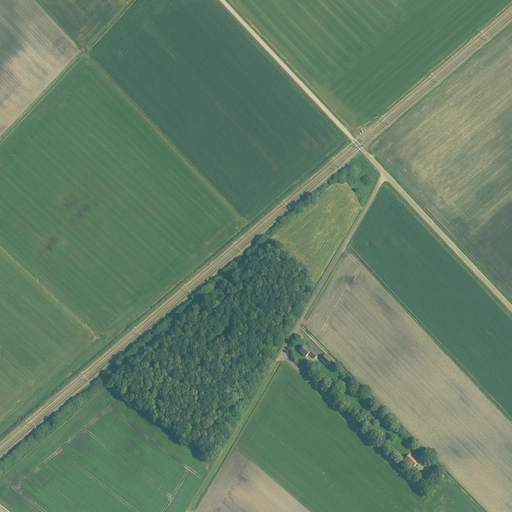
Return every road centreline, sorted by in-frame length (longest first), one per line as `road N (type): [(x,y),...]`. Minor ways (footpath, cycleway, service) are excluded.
road 1 (unclassified): [(385,173),(221,0)]
road 2 (unclassified): [(283,348),(385,173)]
road 3 (track): [(187,511),(283,348)]
road 4 (unclassified): [(511,308),(385,173)]
